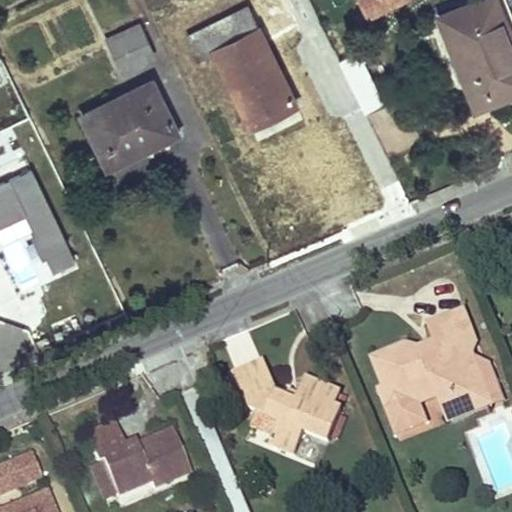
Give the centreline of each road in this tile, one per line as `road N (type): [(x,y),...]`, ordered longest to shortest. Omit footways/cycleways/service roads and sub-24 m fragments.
road 1 (residential): [(408,231),(0,406)]
road 2 (residential): [(297,0),(408,231)]
